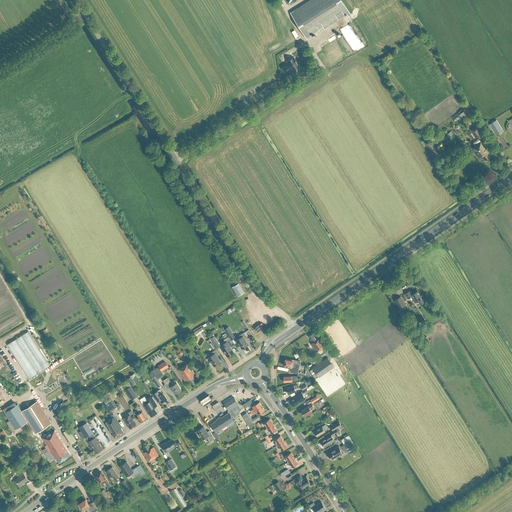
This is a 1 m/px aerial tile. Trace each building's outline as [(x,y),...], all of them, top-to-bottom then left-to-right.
[(342,0),(310,0),(291,12),(307,38),(349,11),(342,0)] [(281,67),(285,73),(292,68),(293,71),(300,67),(294,57),(287,61),(288,62),(281,67)] [(459,114),(462,119),(468,115),(464,110),(459,114)] [(496,120),(489,124),(496,135),(503,130),(496,120)] [(477,139),(483,134),(477,125),(470,129),(477,139)] [(485,159),(490,156),(480,142),(473,147),(479,157),(482,155),(485,159)] [(244,292),(239,283),(233,287),(238,296),(244,292)] [(420,304),(426,300),(422,294),(420,295),(417,290),(412,294),(409,290),(404,293),(408,298),(409,297),(411,300),(412,299),(415,302),(418,300),(420,304)] [(400,308),(406,304),(400,296),(394,300),(400,308)] [(228,326),(224,328),(231,338),(235,336),(228,326)] [(323,333),(319,328),(314,332),(317,337),(323,333)] [(224,330),(221,332),(223,336),(224,339),(223,339),(225,342),(224,343),(225,345),(222,347),(227,356),(233,352),(230,346),(232,345),(228,337),(229,337),(224,330)] [(242,348),(248,344),(244,338),(247,337),(244,332),(238,335),(240,337),(236,340),(242,348)] [(318,352),(327,345),(321,336),(318,339),(313,332),(309,336),(313,342),(311,344),(318,352)] [(217,348),(221,346),(214,335),(211,338),(217,348)] [(426,336),(420,340),(424,345),(430,341),(426,336)] [(214,365),(220,361),(216,356),(219,354),(215,349),(210,353),(212,355),(208,357),(214,365)] [(225,359),(230,366),(233,364),(228,357),(225,359)] [(327,357),(309,370),(314,378),(318,375),(319,377),(334,366),(327,357)] [(297,373),(300,361),(290,359),(285,358),(285,360),(284,360),(284,361),(283,364),(284,364),(284,365),(289,366),(288,366),(291,367),(290,371),(297,373)] [(165,361),(158,365),(158,366),(152,370),(157,379),(164,375),(162,371),(168,367),(165,361)] [(192,376),(195,374),(188,362),(178,369),(185,381),(187,379),(189,383),(191,382),(191,383),(195,381),(192,376)] [(49,378),(51,382),(65,375),(63,371),(49,378)] [(161,385),(157,379),(155,376),(152,378),(158,387),(161,385)] [(165,383),(164,384),(167,388),(171,386),(175,393),(181,389),(175,380),(171,383),(168,377),(163,380),(165,383)] [(124,381),(121,383),(125,389),(130,386),(131,385),(127,379),(123,381),(124,381)] [(309,390),(321,384),(319,380),(313,383),(312,381),(307,384),(308,386),(312,384),(313,385),(308,388),(309,390)] [(59,386),(57,381),(48,385),(50,390),(59,386)] [(30,384),(19,390),(21,393),(31,388),(30,384)] [(295,388),(299,387),(297,384),(294,385),(286,388),(288,393),(296,391),(295,388)] [(137,396),(130,386),(125,389),(132,399),(137,396)] [(157,391),(158,393),(154,395),(157,401),(160,399),(161,402),(167,398),(163,392),(162,392),(160,389),(157,391)] [(305,398),(301,392),(297,394),(298,395),(290,400),(293,406),(297,403),(298,404),(299,403),(299,402),(305,398)] [(312,403),(320,398),(320,397),(321,396),(319,394),(310,400),(312,403)] [(200,400),(204,405),(212,400),(208,395),(200,400)] [(151,416),(157,412),(154,407),(157,405),(152,396),(142,402),(151,416)] [(116,406),(111,397),(103,402),(109,411),(116,406)] [(217,420),(211,424),(216,432),(234,419),(232,417),(239,413),(238,411),(241,410),(237,404),(238,404),(234,397),(224,403),(228,410),(228,413),(221,417),(221,416),(216,420),(217,420)] [(17,404),(5,412),(10,420),(7,422),(9,425),(12,424),(16,421),(20,426),(28,421),(36,433),(51,423),(37,401),(22,411),(17,404)] [(223,408),(218,401),(212,405),(216,412),(223,408)] [(250,410),(251,411),(251,412),(262,405),(259,401),(252,406),(254,408),(250,410)] [(310,409),(313,407),(311,404),(301,410),(304,415),(311,411),(310,409)] [(262,405),(251,412),(252,413),(256,411),(257,414),(264,409),(262,405)] [(135,411),(137,414),(141,421),(146,418),(142,411),(143,411),(140,406),(137,407),(138,409),(135,411)] [(130,428),(136,424),(133,419),(135,417),(131,410),(127,413),(128,415),(123,418),(130,428)] [(247,412),(242,415),(249,425),(253,423),(247,412)] [(111,431),(115,437),(118,435),(119,437),(121,435),(120,434),(123,432),(121,427),(115,416),(105,422),(110,432),(111,431)] [(263,422),(267,427),(273,424),(270,418),(263,422)] [(333,430),(341,425),(339,421),(330,427),(333,430)] [(95,453),(103,448),(99,443),(99,442),(95,437),(93,432),(86,422),(79,427),(85,437),(86,437),(88,441),(95,453)] [(277,429),(273,424),(267,427),(270,433),(277,429)] [(325,424),(322,426),(321,426),(314,431),(317,436),(325,431),(324,430),(328,428),(325,424)] [(215,438),(213,435),(210,430),(207,432),(203,426),(197,430),(202,438),(206,436),(210,442),(215,438)] [(3,430),(6,435),(12,432),(9,427),(3,430)] [(69,428),(63,432),(71,444),(76,440),(69,428)] [(327,437),(321,441),(324,447),(329,444),(328,443),(330,442),(331,443),(335,440),(331,435),(335,433),(336,435),(339,433),(336,429),(326,435),(327,437)] [(70,454),(54,430),(43,437),(57,461),(58,460),(59,462),(67,457),(67,456),(70,454)] [(274,439),(277,444),(284,441),(280,435),(274,439)] [(178,445),(181,443),(178,438),(175,440),(173,438),(161,445),(165,451),(168,449),(169,450),(170,450),(170,449),(177,444),(178,445)] [(287,446),(284,441),(277,444),(281,450),(287,446)] [(350,441),(341,446),(345,451),(347,450),(350,454),(356,450),(350,441)] [(149,461),(158,456),(153,447),(150,448),(148,443),(144,446),(144,447),(143,448),(145,451),(144,452),(149,461)] [(335,456),(342,452),(338,446),(328,452),(332,459),(336,457),(335,456)] [(285,456),(288,461),(294,457),(291,452),(285,456)] [(294,457),(288,461),(286,463),(287,465),(289,463),(291,467),(298,463),(294,457)] [(170,470),(176,466),(171,458),(165,462),(170,470)] [(132,469),(127,461),(120,466),(124,471),(123,472),(126,476),(131,473),(133,476),(139,473),(135,467),(132,469)] [(117,478),(119,476),(112,466),(106,470),(110,476),(109,477),(113,483),(118,479),(117,478)] [(28,479),(23,471),(18,474),(20,476),(15,479),(20,485),(28,479)] [(107,485),(109,483),(104,475),(104,476),(101,471),(95,475),(100,482),(104,480),(107,485)] [(300,475),(294,479),(298,485),(300,489),(302,488),(310,483),(306,477),(303,479),(300,475)] [(273,484),(276,487),(274,488),(276,492),(283,487),(279,480),(273,484)] [(100,491),(104,498),(108,495),(104,489),(100,491)] [(77,503),(82,510),(86,508),(88,511),(90,511),(98,507),(94,501),(89,504),(85,498),(77,503)] [(315,505),(313,502),(308,505),(310,509),(313,507),(315,511),(318,511),(325,508),(321,501),(315,505)]
